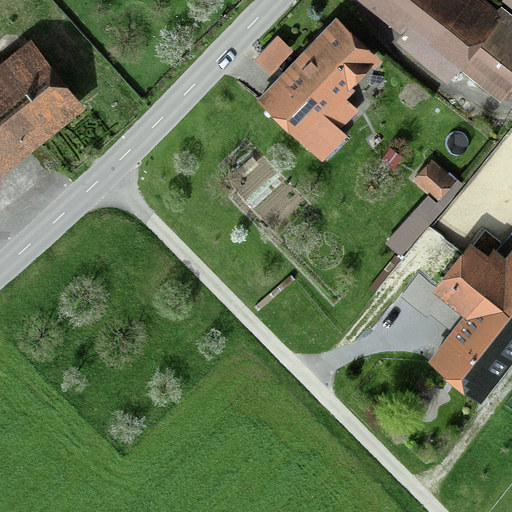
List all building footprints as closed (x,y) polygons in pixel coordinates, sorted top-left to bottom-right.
[(499,96),(511,80),(511,18),(498,8),(497,10),(484,0),(476,0),(467,12),(452,0),(380,0),(422,34),(409,49),(442,75),(455,59),(461,64),(460,66),(499,96)] [(341,28),(268,105),(319,156),(338,136),(331,129),(350,110),(341,101),(338,103),(331,96),(370,56),(341,28)] [(0,158),(72,101),(33,51),(0,77),(0,158)] [(432,166),(420,179),(436,193),(448,180),(432,166)] [(511,338),(511,250),(504,259),(495,251),(488,259),(471,246),(433,293),(462,316),(427,362),(464,395),(511,338)]
